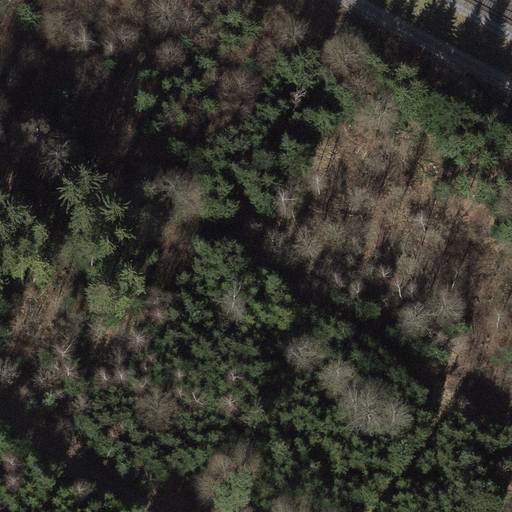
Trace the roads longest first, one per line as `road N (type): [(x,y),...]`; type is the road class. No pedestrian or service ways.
road 1 (track): [(344,0),(511,87)]
road 2 (track): [(0,415),(150,511)]
